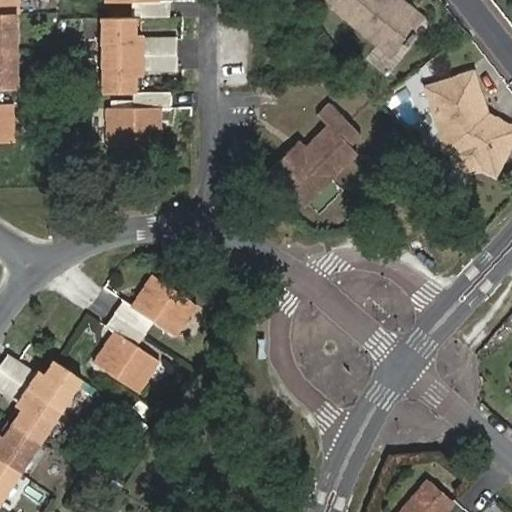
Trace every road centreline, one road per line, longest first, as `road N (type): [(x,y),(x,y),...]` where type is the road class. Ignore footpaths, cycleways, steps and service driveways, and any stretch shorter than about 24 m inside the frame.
road 1 (residential): [(41,265),(139,231),(204,226),(303,280),(405,363)]
road 2 (residential): [(405,363),(353,443),(327,511)]
road 3 (residential): [(511,244),(405,363)]
road 4 (residential): [(405,363),(511,457)]
